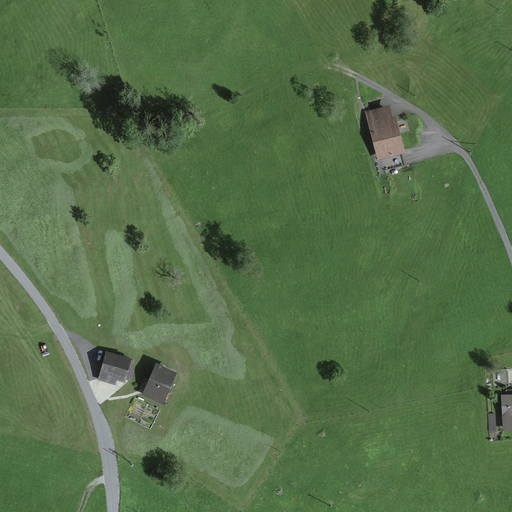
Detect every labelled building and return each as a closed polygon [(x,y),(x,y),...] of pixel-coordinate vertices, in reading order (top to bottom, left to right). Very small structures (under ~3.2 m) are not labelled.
[(390,106),(365,112),(378,160),(382,159),(385,171),(405,165),(402,154),(405,153),(396,117),(393,118),(390,106)] [(129,357),(107,352),(101,375),(125,381),(131,357),(129,357)] [(176,376),(157,367),(144,393),(163,401),(176,376)] [(511,394),(501,395),(503,431),(511,430),(511,394)] [(496,431),(495,414),(488,414),(489,432),(496,431)]
